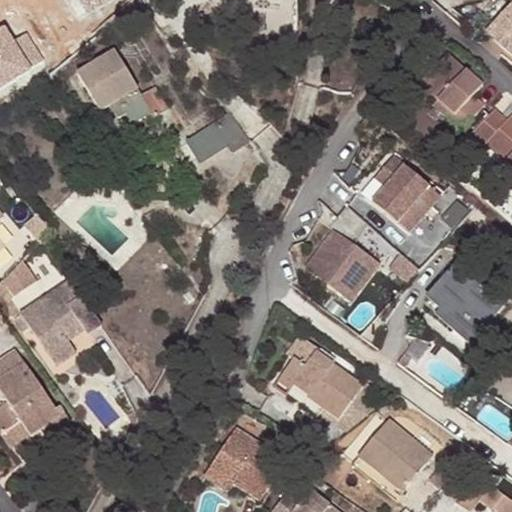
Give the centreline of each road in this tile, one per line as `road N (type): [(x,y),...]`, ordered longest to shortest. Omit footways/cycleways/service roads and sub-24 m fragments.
road 1 (residential): [(263,261),(511,471)]
road 2 (residential): [(147,511),(263,261)]
road 3 (residential): [(263,261),(357,109)]
road 4 (unknown): [(357,109),(436,0)]
